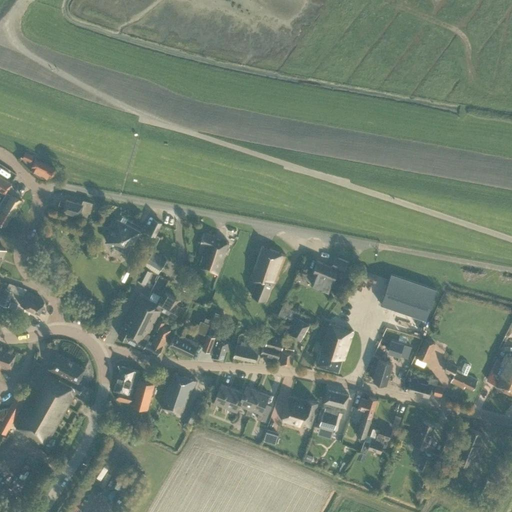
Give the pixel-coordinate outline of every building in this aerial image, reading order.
[(22,158),(28,160),(30,161),(33,156),(25,152),(22,158)] [(35,159),(34,160),(31,167),(35,168),(33,172),(46,178),(48,175),(51,176),(55,169),(35,159)] [(0,191),(4,194),(10,183),(0,177),(0,191)] [(6,193),(0,202),(0,223),(4,226),(11,214),(14,216),(22,201),(10,194),(10,195),(6,193)] [(90,212),(92,203),(83,201),(82,204),(79,203),(66,199),(65,202),(60,200),(58,207),(63,209),(62,211),(86,218),(88,212),(90,212)] [(154,219),(148,232),(155,236),(161,223),(154,219)] [(128,253),(139,231),(118,220),(107,241),(128,253)] [(198,267),(218,274),(229,243),(215,238),(215,237),(204,233),(201,243),(207,245),(203,256),(202,256),(198,267)] [(275,283),(286,255),(262,246),(249,281),(256,283),(251,295),(265,301),(273,282),(275,283)] [(146,262),(160,270),(167,259),(153,251),(146,262)] [(344,272),(348,262),(335,257),(332,266),(318,261),(313,273),(316,274),(311,285),(328,292),(333,281),(338,269),(344,272)] [(137,281),(144,284),(151,272),(143,268),(137,281)] [(391,274),(381,304),(426,320),(436,289),(391,274)] [(186,282),(182,288),(187,291),(191,285),(186,282)] [(0,304),(6,307),(12,292),(5,289),(0,301),(0,304)] [(19,305),(38,313),(43,302),(41,298),(25,291),(19,305)] [(180,298),(171,293),(171,294),(166,291),(156,307),(174,318),(181,307),(176,304),(180,298)] [(149,338),(151,334),(150,334),(162,311),(154,307),(157,303),(139,294),(118,335),(128,340),(144,347),(149,338)] [(17,305),(10,302),(7,307),(15,310),(17,305)] [(283,305),(278,315),(286,318),(287,316),(290,318),(294,311),(283,305)] [(216,313),(213,322),(222,325),(226,317),(216,313)] [(296,317),(290,327),(294,329),(291,334),(300,340),(309,325),(296,317)] [(150,338),(149,338),(144,347),(157,355),(163,345),(170,330),(163,326),(164,322),(159,320),(150,338)] [(177,332),(184,336),(189,326),(181,322),(177,332)] [(342,359),(344,360),(354,331),(329,323),(320,352),(321,353),(317,365),(338,371),(342,359)] [(169,346),(192,357),(198,344),(183,337),(182,339),(174,335),(169,346)] [(282,350),(283,343),(284,339),(269,335),(265,345),(263,345),(261,353),(278,358),(281,350),(282,350)] [(228,351),(231,342),(225,340),(226,337),(221,336),(220,339),(215,337),(213,344),(215,345),(211,357),(223,361),(226,351),(228,351)] [(201,354),(207,356),(212,339),(206,337),(201,354)] [(233,357),(245,359),(249,343),(244,342),(245,338),(242,337),(240,346),(236,345),(233,357)] [(425,338),(416,357),(428,362),(436,343),(425,338)] [(387,353),(400,357),(400,355),(408,358),(412,346),(391,339),(387,353)] [(259,345),(249,343),(245,359),(256,362),(259,345)] [(282,350),(280,364),(292,365),(294,351),(294,345),(283,343),(282,350)] [(511,393),(511,353),(510,352),(509,353),(502,349),(487,380),(497,385),(496,386),(511,393)] [(0,368),(0,369),(1,367),(7,369),(7,367),(10,368),(14,355),(0,350),(0,368)] [(14,425),(47,444),(77,391),(80,393),(84,385),(78,382),(85,368),(57,354),(50,368),(61,374),(60,376),(46,368),(14,425)] [(390,368),(392,363),(380,360),(373,381),(386,385),(392,368),(390,368)] [(462,384),(473,389),(478,380),(466,374),(470,365),(465,363),(462,368),(463,369),(461,372),(456,370),(457,367),(448,363),(445,371),(451,374),(449,377),(452,378),(451,381),(461,386),(462,384)] [(116,400),(147,409),(155,383),(139,379),(135,394),(133,394),(139,371),(121,366),(115,389),(119,390),(116,400)] [(162,407),(181,415),(197,381),(175,373),(163,399),(165,400),(162,407)] [(441,396),(443,387),(436,385),(438,379),(430,377),(428,384),(420,382),(420,380),(412,378),(409,391),(429,397),(430,393),(441,396)] [(211,401),(210,408),(214,409),(217,403),(223,405),(226,406),(233,389),(221,384),(214,402),(211,401)] [(244,393),(239,404),(240,404),(248,408),(246,414),(250,416),(254,410),(250,409),(257,391),(246,386),(243,393),(244,393)] [(223,405),(221,412),(225,414),(228,407),(237,411),(240,404),(239,404),(244,393),(243,393),(233,389),(226,406),(223,405)] [(338,392),(327,389),(323,406),(325,407),(324,412),(333,414),(338,392)] [(257,391),(250,409),(254,410),(260,412),(257,419),(261,420),(262,419),(265,414),(267,415),(271,406),(265,404),(269,395),(257,391)] [(345,412),(349,395),(338,392),(333,414),(324,412),(323,411),(320,424),(334,428),(337,418),(338,418),(340,410),(345,412)] [(300,424),(310,427),(318,403),(307,399),(306,402),(289,397),(282,420),(300,426),(300,424)] [(365,437),(377,399),(369,397),(368,399),(361,397),(358,408),(364,410),(357,434),(365,437)] [(194,407),(199,410),(204,401),(198,398),(194,407)] [(184,419),(192,423),(198,411),(190,407),(184,419)] [(433,432),(431,432),(434,425),(424,421),(421,427),(419,426),(413,443),(427,448),(433,432)] [(381,452),(385,440),(384,440),(385,437),(389,438),(392,428),(381,425),(379,430),(373,428),(370,436),(367,435),(360,451),(366,453),(368,448),(381,452)] [(478,445),(483,433),(470,428),(466,440),(465,440),(456,460),(471,466),(479,446),(478,445)] [(269,430),(267,441),(278,444),(281,432),(269,430)] [(364,461),(366,453),(360,451),(359,453),(357,459),(364,461)] [(419,467),(426,470),(432,454),(425,451),(419,467)] [(438,474),(447,478),(454,461),(445,457),(438,474)] [(140,511),(147,511),(153,502),(148,499),(140,511)]
